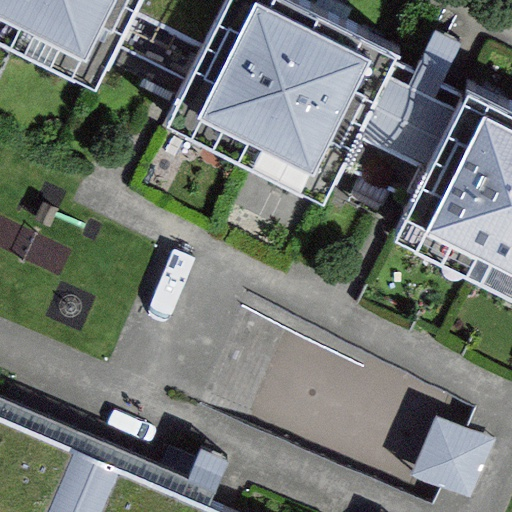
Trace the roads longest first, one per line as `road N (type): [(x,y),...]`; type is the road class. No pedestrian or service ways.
road 1 (unknown): [(0,347),(365,511)]
road 2 (unknown): [(369,0),(511,69)]
